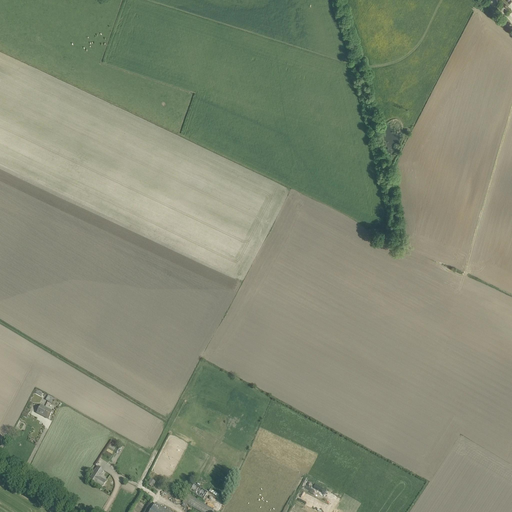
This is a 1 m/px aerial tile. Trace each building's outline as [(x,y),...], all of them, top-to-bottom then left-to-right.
[(49,419),(51,415),(52,411),(40,405),(36,413),(49,419)] [(106,481),(100,477),(104,471),(98,466),(89,480),(102,488),(105,484),(106,481)] [(151,478),(147,484),(152,487),(156,482),(151,479),(152,478),(151,478)] [(187,504),(200,511),(212,511),(214,509),(187,494),(182,503),(183,504),(182,506),(185,507),(187,504)] [(168,511),(155,503),(149,511),(168,511)]
